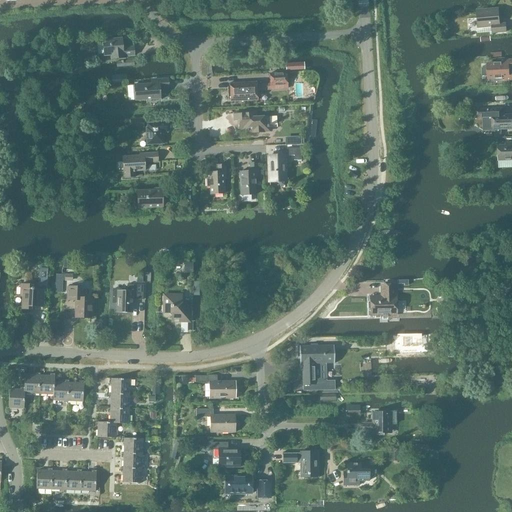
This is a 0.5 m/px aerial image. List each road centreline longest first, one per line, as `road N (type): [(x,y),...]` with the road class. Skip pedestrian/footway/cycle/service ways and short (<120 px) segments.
road 1 (residential): [(0,349),(213,355),(259,341),(311,303),(341,262),(372,188),(364,32)]
road 2 (residential): [(195,44),(364,32)]
